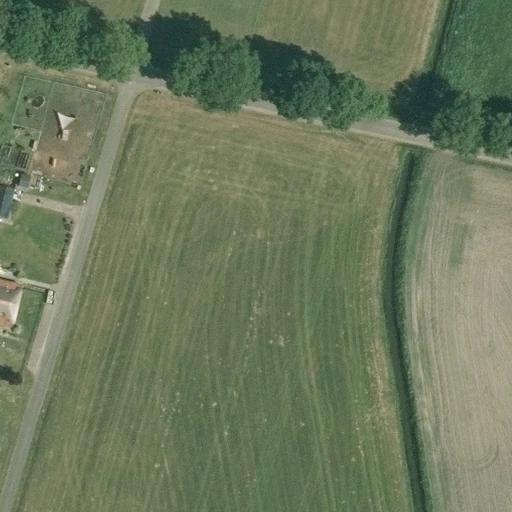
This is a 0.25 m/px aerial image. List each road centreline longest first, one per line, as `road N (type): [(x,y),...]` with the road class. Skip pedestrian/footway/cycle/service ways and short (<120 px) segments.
road 1 (unclassified): [(1,511),(130,70)]
road 2 (unclassified): [(511,154),(130,70)]
road 3 (unclassified): [(130,70),(0,43)]
